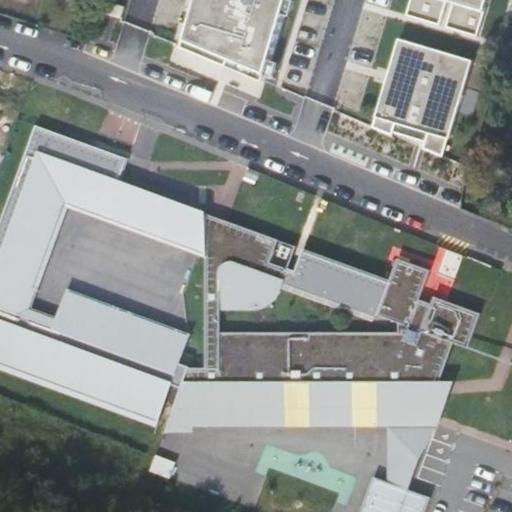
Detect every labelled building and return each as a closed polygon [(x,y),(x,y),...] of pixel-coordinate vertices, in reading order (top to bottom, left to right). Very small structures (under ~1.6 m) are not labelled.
[(263,84),(288,0),(196,0),(182,49),(263,84)] [(412,0),(408,16),(441,26),(448,1),(455,3),(448,28),(479,37),(489,0),(412,0)] [(424,151),(444,159),(449,141),(449,142),(473,63),(399,41),(375,120),(376,120),(373,129),(393,138),(396,126),(429,135),(424,151)] [(204,235),(205,214),(114,181),(122,159),(33,126),(0,210),(0,370),(160,432),(185,369),(175,365),(186,335),(66,291),(55,316),(32,308),(66,208),(204,256),(204,235)] [(205,214),(204,235),(221,235),(226,222),(205,214)] [(190,427),(284,428),(308,428),(352,428),(376,428),(376,421),(428,421),(429,399),(423,396),(428,386),(438,386),(439,385),(454,347),(468,352),(480,317),(434,300),(431,307),(419,302),(429,273),(397,261),(376,317),(397,325),(397,335),(218,333),(218,310),(256,310),(261,309),(266,306),(270,304),(273,302),(276,298),(278,294),(296,247),(226,222),(221,235),(204,235),(204,256),(203,369),(185,369),(160,432),(190,433),(190,427)] [(452,385),(439,385),(438,386),(428,386),(423,396),(429,399),(428,421),(376,421),(376,428),(387,429),(387,485),(406,492),(417,462),(435,432),(450,390),(452,385)] [(398,511),(406,492),(387,485),(379,507),(392,511),(398,511)]
